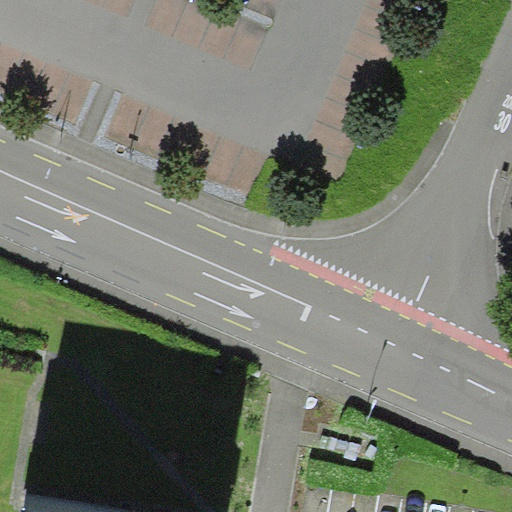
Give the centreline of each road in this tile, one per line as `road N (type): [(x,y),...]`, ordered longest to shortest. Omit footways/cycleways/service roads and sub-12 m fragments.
road 1 (tertiary): [(390,349),(0,177)]
road 2 (residential): [(390,349),(511,82)]
road 3 (tertiary): [(511,406),(390,349)]
